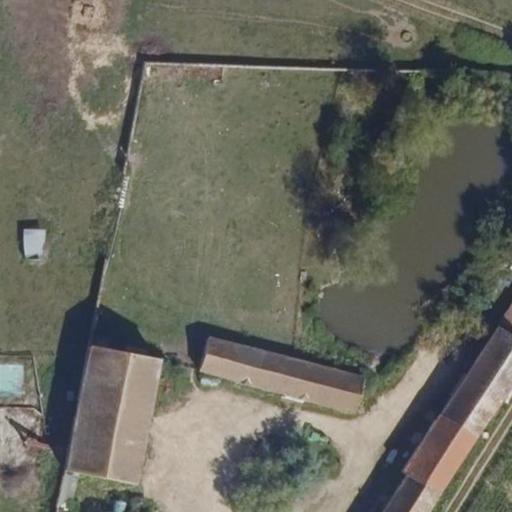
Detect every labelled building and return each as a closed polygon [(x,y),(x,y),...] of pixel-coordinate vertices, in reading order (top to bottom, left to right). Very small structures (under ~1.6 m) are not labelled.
[(26,260),(49,260),(50,228),(28,227),(26,260)] [(436,511),(511,378),(511,303),(390,511),(436,511)] [(191,377),(337,407),(343,374),(198,346),(191,377)] [(60,511),(126,511),(158,371),(97,358),(60,511)] [(0,395),(25,397),(26,365),(0,363),(0,395)]
